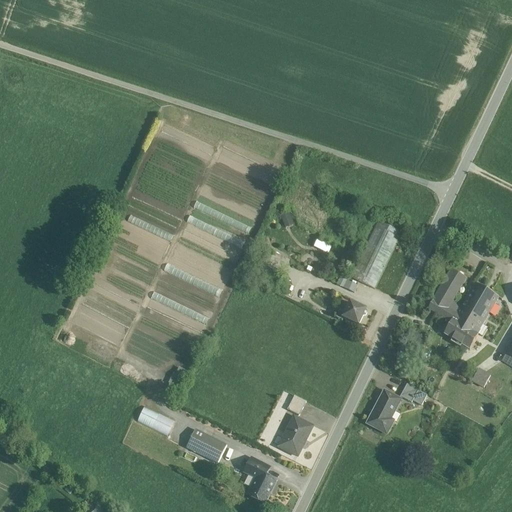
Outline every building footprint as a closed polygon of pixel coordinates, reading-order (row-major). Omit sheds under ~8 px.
[(282,216),(286,227),(294,224),(290,213),(282,216)] [(374,289),(400,236),(401,233),(378,223),(352,278),(352,279),(374,289)] [(317,239),(313,248),(328,255),(332,246),(317,239)] [(258,262),(254,269),(254,270),(253,270),(272,279),(276,271),(258,262)] [(467,280),(457,274),(452,271),(451,271),(434,301),(449,310),(467,280)] [(280,293),(285,282),(286,280),(279,277),(273,290),(280,293)] [(338,285),(355,293),(358,285),(341,278),(338,285)] [(476,285),(470,295),(469,295),(457,315),(434,301),(429,310),(452,324),(454,321),(476,334),(498,298),(476,285)] [(336,318),(339,320),(342,321),(343,319),(358,326),(363,316),(365,316),(366,316),(367,313),(366,311),(350,303),(345,313),(340,311),(336,318)] [(478,336),(464,327),(454,322),(445,336),(470,350),(478,336)] [(511,366),(511,358),(506,355),(503,361),(511,366)] [(479,372),(474,379),(472,383),(483,389),(489,378),(479,372)] [(414,398),(417,394),(418,391),(407,385),(403,392),(414,398)] [(400,401),(388,394),(384,392),(367,425),(386,435),(393,422),(395,423),(397,422),(400,417),(399,415),(394,412),(400,401)] [(403,392),(402,393),(402,394),(400,397),(412,404),(414,398),(403,392)] [(295,396),(289,408),(288,410),(300,417),(307,403),(295,396)] [(145,407),(138,422),(168,437),(175,422),(145,407)] [(294,418),(291,425),(279,448),(299,458),(313,428),(294,418)] [(279,430),(285,432),(290,422),(283,419),(279,430)] [(187,449),(204,458),(218,464),(227,447),(195,431),(187,449)] [(270,468),(263,465),(262,465),(252,459),(245,473),(256,479),(259,474),(265,477),(270,468)] [(265,505),(269,496),(276,483),(259,474),(256,479),(250,476),(245,486),(251,489),(248,496),(265,505)] [(82,506),(88,511),(105,511),(92,498),(91,497),(82,506)]
